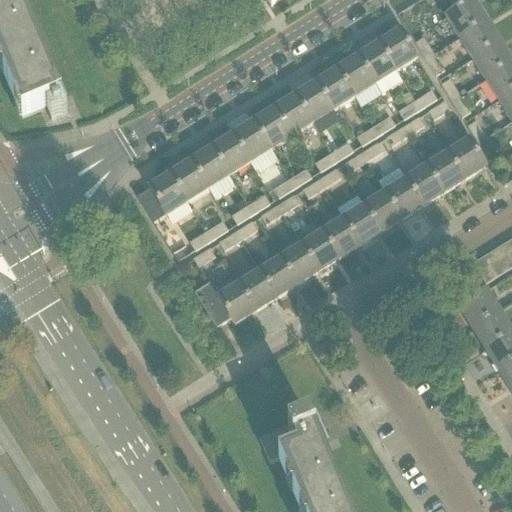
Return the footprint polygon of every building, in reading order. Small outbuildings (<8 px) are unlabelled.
[(0,0),(0,67),(22,120),(50,108),(56,121),(68,116),(62,102),(57,104),(12,0),(0,0)] [(265,0),(271,9),(272,8),(271,7),(282,0),(265,0)] [(448,21),(461,41),(486,25),(473,5),(475,4),(474,3),(447,20),(447,21),(448,21)] [(486,25),(461,41),(474,62),(499,46),(486,27),(488,26),(487,25),(486,25)] [(380,47),(380,48),(396,74),(416,61),(417,62),(418,62),(401,34),(400,35),(400,36),(381,49),(380,47)] [(415,47),(425,64),(434,58),(423,42),(415,47)] [(499,46),(474,62),(487,83),(511,67),(499,48),(501,47),(500,46),(499,46)] [(359,61),(375,87),(396,74),(380,48),(379,48),(380,49),(360,62),(359,61)] [(434,58),(425,64),(436,80),(444,75),(434,58)] [(338,74),(355,100),(361,111),(382,98),(375,87),(359,61),(358,61),(359,62),(339,75),(338,74)] [(511,67),(487,83),(500,104),(511,96),(511,67)] [(317,87),(334,113),(355,100),(338,74),(337,74),(338,75),(318,88),(317,87)] [(449,83),(441,89),(451,106),(460,100),(449,83)] [(297,100),(296,100),(313,127),(334,113),(317,87),(316,87),(317,89),(297,101),(297,100)] [(431,95),(415,105),(420,114),(437,104),(436,103),(431,95)] [(511,96),(500,104),(511,122),(511,96)] [(276,113),(275,113),(292,140),(313,127),(296,100),(295,101),(296,102),(276,114),(276,113)] [(460,100),(451,106),(461,122),(470,117),(460,100)] [(415,105),(398,116),(403,124),(403,125),(420,114),(415,105)] [(445,105),(428,116),(428,117),(433,125),(450,114),(445,105)] [(275,115),(255,127),(271,153),(292,140),(275,113),(275,115)] [(389,121),(373,132),(378,140),(395,130),(395,129),(389,121)] [(418,122),(403,131),(409,140),(423,131),(418,122)] [(467,130),(467,131),(477,147),(486,142),(476,125),(467,130)] [(254,128),(235,140),(250,166),(249,167),(257,179),(278,166),(270,153),(271,153),(255,127),(254,126),(254,127),(254,128)] [(373,132),(356,142),(361,150),(362,151),(378,140),(373,132)] [(402,132),(386,142),(386,143),(391,151),(408,141),(402,132)] [(233,141),(213,153),(230,179),(250,166),(235,140),(234,139),(233,140),(233,141)] [(486,142),(477,147),(487,164),(488,163),(496,158),(486,142)] [(453,155),(449,158),(463,181),(465,185),(466,184),(465,183),(485,170),(486,172),(487,171),(476,154),(469,143),(468,144),(469,145),(463,149),(453,155)] [(348,147),(331,158),(337,166),(353,156),(348,147)] [(376,148),(361,157),(367,167),(382,158),(376,148)] [(192,165),(209,192),(230,179),(213,153),(213,152),(212,153),(212,154),(193,166),(192,165)] [(331,158),(315,168),(320,176),(320,177),(337,166),(331,158)] [(360,158),(344,168),(344,169),(349,177),(366,167),(360,158)] [(449,158),(428,171),(444,198),(445,197),(444,196),(463,184),(464,184),(465,185),(463,181),(449,158)] [(192,167),(172,180),(188,205),(209,192),(192,165),(191,166),(192,167)] [(428,171),(407,184),(424,211),(423,209),(443,197),(444,198),(428,171)] [(306,173),(289,184),(295,192),(312,182),(311,182),(306,173)] [(334,174),(319,183),(325,193),(340,184),(334,174)] [(188,205),(172,180),(171,178),(170,179),(171,180),(151,193),(150,191),(149,192),(150,193),(139,200),(139,199),(138,200),(155,226),(188,205)] [(289,184),(273,194),(278,202),(278,203),(295,192),(289,184)] [(319,184),(302,195),(303,195),(307,203),(324,193),(319,184)] [(407,184),(386,197),(403,224),(402,222),(422,210),(423,211),(424,211),(407,184)] [(386,197),(365,210),(382,237),(383,237),(382,235),(401,223),(402,224),(403,224),(386,197)] [(264,200),(248,210),(253,219),(270,208),(269,208),(264,200)] [(292,200),(277,210),(283,219),(298,210),(292,200)] [(248,210),(231,220),(236,229),(253,219),(248,210)] [(277,210),(260,221),(261,222),(266,229),(282,219),(277,210)] [(365,210),(344,224),(361,250),(360,249),(381,236),(381,238),(382,237),(365,210)] [(344,224),(323,237),(340,263),(341,263),(340,262),(360,249),(360,250),(361,250),(344,224)] [(222,226),(206,236),(211,245),(228,234),(222,226)] [(250,227),(235,236),(241,246),(256,236),(250,227)] [(206,236),(189,246),(194,255),(195,255),(211,245),(206,236)] [(235,236),(218,247),(219,248),(224,255),(240,245),(235,236)] [(323,237),(302,250),(318,275),(319,277),(320,276),(319,275),(339,262),(339,264),(340,263),(323,237)] [(511,242),(503,249),(511,263),(511,242)] [(511,263),(503,249),(493,255),(505,275),(511,271),(511,263)] [(302,250),(281,263),(298,290),(299,289),(298,288),(318,275),(302,250)] [(210,252),(193,263),(193,264),(198,272),(215,261),(210,253),(210,252)] [(493,255),(482,261),(495,282),(505,275),(493,255)] [(482,261),(472,268),(485,288),(495,282),(482,261)] [(281,263),(260,276),(277,303),(278,302),(277,301),(297,289),(298,290),(281,263)] [(462,274),(466,280),(475,294),(485,288),(472,268),(462,274)] [(256,279),(240,289),(256,316),(257,315),(256,314),(276,302),(277,303),(260,276),(256,279)] [(475,294),(466,280),(451,289),(461,303),(475,294)] [(209,287),(194,296),(216,331),(231,322),(235,329),(236,329),(235,327),(255,315),(256,316),(240,289),(219,302),(219,301),(218,301),(209,287)] [(472,333),(499,317),(486,296),(487,295),(487,294),(459,312),(460,313),(461,312),(473,332),(472,333)] [(485,353),(486,354),(511,337),(499,317),(472,333),(473,334),(474,333),(486,353),(485,353)] [(183,318),(175,323),(188,344),(196,338),(183,318)] [(498,374),(499,375),(511,366),(511,337),(486,354),(487,354),(499,374),(498,374)] [(511,395),(511,396),(511,395),(511,366),(499,375),(500,375),(511,394),(511,395)] [(342,511),(315,447),(320,445),(326,442),(327,443),(329,443),(328,440),(327,441),(323,431),(324,431),(317,416),(316,417),(316,418),(308,421),(310,424),(289,433),(287,430),(260,441),(270,466),(279,462),(300,511),(342,511)]
